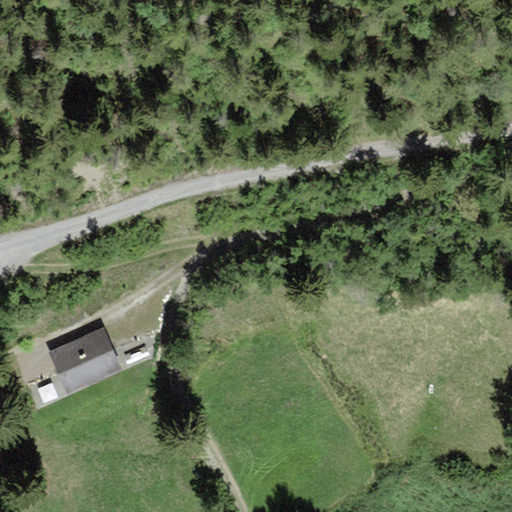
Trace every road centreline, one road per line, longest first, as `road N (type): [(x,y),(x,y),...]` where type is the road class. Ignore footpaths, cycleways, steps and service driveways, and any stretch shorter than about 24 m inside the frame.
road 1 (unclassified): [(200,189),(143,337),(215,511)]
road 2 (unclassified): [(200,189),(472,131),(511,131)]
road 3 (unclassified): [(0,258),(200,189)]
